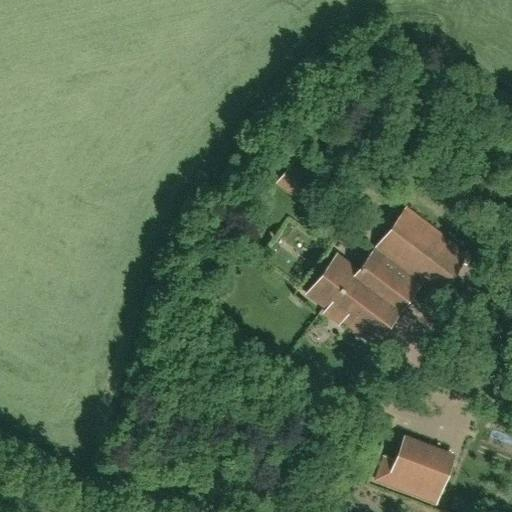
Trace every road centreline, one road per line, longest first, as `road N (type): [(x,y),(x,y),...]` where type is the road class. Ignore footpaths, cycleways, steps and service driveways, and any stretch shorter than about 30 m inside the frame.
road 1 (track): [(86,479),(156,235),(193,178),(278,81),(314,49),(377,21)]
road 2 (unclassified): [(217,511),(86,479),(0,438)]
